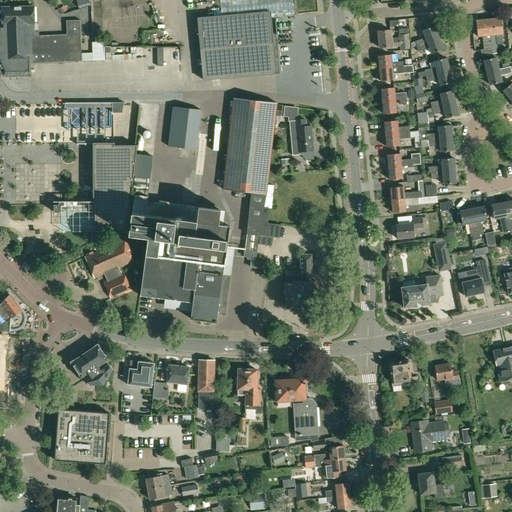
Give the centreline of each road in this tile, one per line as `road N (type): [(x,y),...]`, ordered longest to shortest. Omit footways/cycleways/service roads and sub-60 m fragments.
road 1 (residential): [(347,105),(220,94),(34,95),(0,86)]
road 2 (secondary): [(366,345),(159,344),(63,318)]
road 3 (secondary): [(366,345),(368,267),(347,105)]
road 4 (secondary): [(383,511),(366,345)]
road 5 (secondary): [(366,345),(511,315)]
road 6 (residential): [(136,511),(121,495),(35,472),(26,437)]
road 7 (residential): [(467,9),(338,14)]
road 8 (residential): [(26,437),(36,354),(63,318)]
